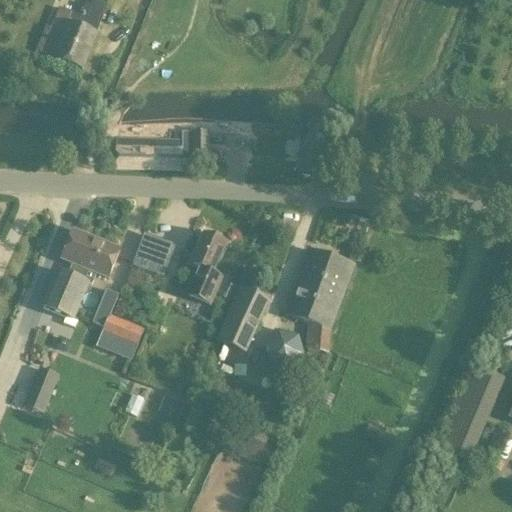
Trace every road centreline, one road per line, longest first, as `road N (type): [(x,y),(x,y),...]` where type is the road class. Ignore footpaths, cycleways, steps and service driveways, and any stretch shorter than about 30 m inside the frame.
road 1 (tertiary): [(0,178),(511,203)]
road 2 (track): [(0,353),(80,181)]
